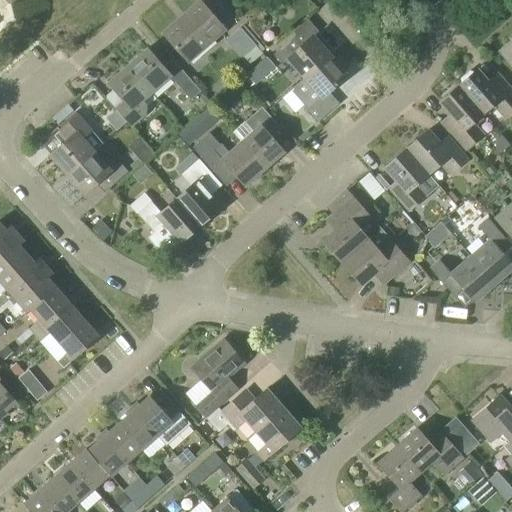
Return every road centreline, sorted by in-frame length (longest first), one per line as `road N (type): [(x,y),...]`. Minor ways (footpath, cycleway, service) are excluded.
road 1 (residential): [(443,0),(430,65),(404,96),(220,262),(187,302)]
road 2 (residential): [(187,302),(152,345),(0,480)]
road 3 (residential): [(187,302),(129,283),(75,240),(0,156)]
road 4 (residential): [(418,334),(187,302)]
road 5 (residential): [(323,511),(314,501),(320,465),(411,387),(418,334)]
road 6 (residential): [(12,117),(153,0)]
